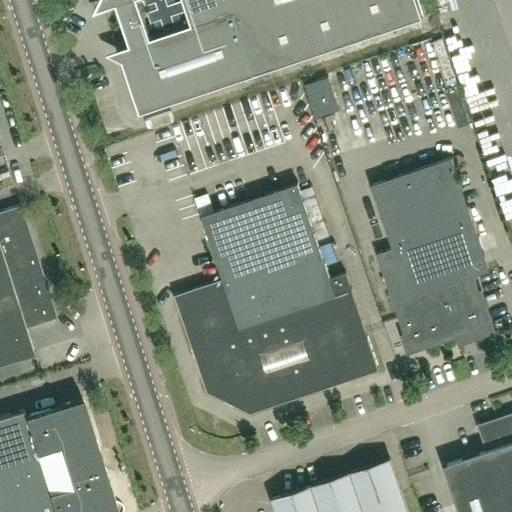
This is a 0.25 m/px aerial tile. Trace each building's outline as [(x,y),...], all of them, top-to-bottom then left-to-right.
[(99,0),(94,12),(116,4),(118,12),(129,44),(129,45),(107,52),(122,60),(140,112),(209,89),(255,73),(424,16),(418,0),(99,0)] [(435,65),(431,48),(421,51),(425,67),(435,65)] [(300,87),(316,125),(334,118),(318,80),(300,87)] [(489,268),(452,156),(371,184),(392,247),(376,252),(409,349),(457,333),(460,341),(492,330),(473,274),(489,268)] [(8,170),(0,172),(0,175),(3,185),(12,182),(8,170)] [(317,240),(298,182),(214,210),(208,193),(195,197),(201,214),(222,278),(233,310),(330,277),(326,264),(319,246),(317,240)] [(313,186),(301,190),(303,198),(316,194),(313,186)] [(316,194),(303,198),(317,240),(330,236),(316,194)] [(0,370),(32,363),(21,316),(44,311),(22,210),(0,215),(0,370)] [(332,241),(319,246),(326,264),(338,260),(332,241)] [(379,369),(346,272),(330,277),(233,310),(266,407),(379,369)] [(233,310),(222,278),(175,294),(207,390),(251,412),(266,407),(233,310)] [(112,511),(118,510),(83,397),(26,415),(24,409),(0,416),(0,511),(112,511)] [(511,511),(511,411),(477,423),(486,450),(444,464),(459,511),(511,511)] [(408,511),(390,458),(272,498),(277,511),(408,511)]
